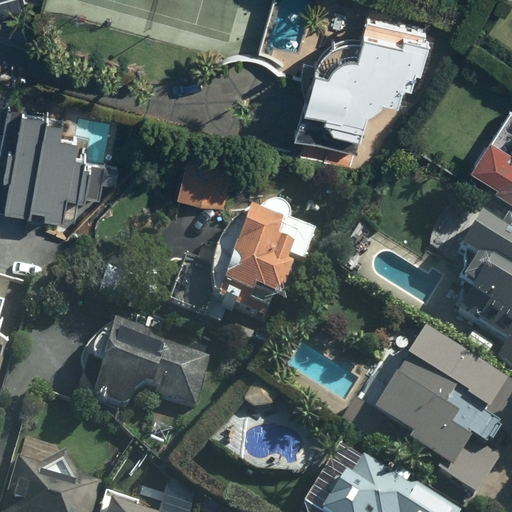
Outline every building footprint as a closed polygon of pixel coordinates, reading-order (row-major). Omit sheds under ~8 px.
[(0,0),(0,8),(16,4),(14,0),(0,0)] [(394,45),(354,35),(348,58),(337,57),(328,60),(322,66),(319,74),(304,71),(295,109),(316,116),(327,133),(355,140),(361,114),(374,101),(391,106),(414,71),(421,45),(396,37),(394,45)] [(39,104),(0,97),(0,215),(75,227),(79,201),(105,205),(112,159),(90,155),(92,145),(83,143),(84,133),(66,130),(67,118),(38,114),(39,104)] [(511,165),(503,160),(506,154),(484,140),(466,170),(492,186),(488,191),(511,205),(511,165)] [(233,166),(179,155),(171,197),(225,208),(233,166)] [(282,257),(263,251),(269,235),(238,225),(213,299),(241,308),(243,302),(272,312),(283,279),(275,276),(282,257)] [(473,332),(506,351),(496,369),(511,378),(511,252),(472,230),(455,259),(478,272),(459,304),(482,317),(473,332)] [(0,354),(16,292),(0,287),(0,354)] [(124,413),(133,397),(196,411),(207,361),(142,347),(144,338),(105,330),(82,369),(74,402),(124,413)] [(511,438),(511,394),(416,339),(366,424),(405,447),(401,453),(432,471),(428,478),(472,503),(497,461),(482,453),(493,436),(508,445),(511,438)] [(12,463),(0,507),(0,511),(89,511),(97,486),(80,481),(61,456),(37,467),(12,463)] [(407,498),(356,466),(341,490),(335,487),(319,511),(448,511),(412,490),(407,498)]
